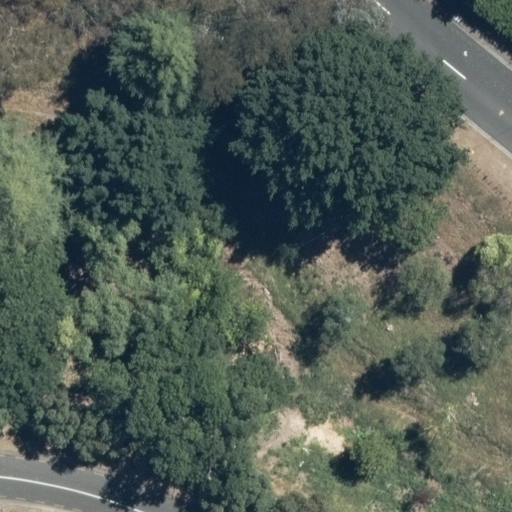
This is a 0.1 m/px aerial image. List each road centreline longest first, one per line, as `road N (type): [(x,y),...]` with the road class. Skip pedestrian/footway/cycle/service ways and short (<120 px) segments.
road 1 (residential): [(373,0),(511,114)]
road 2 (residential): [(0,478),(60,485),(147,511)]
